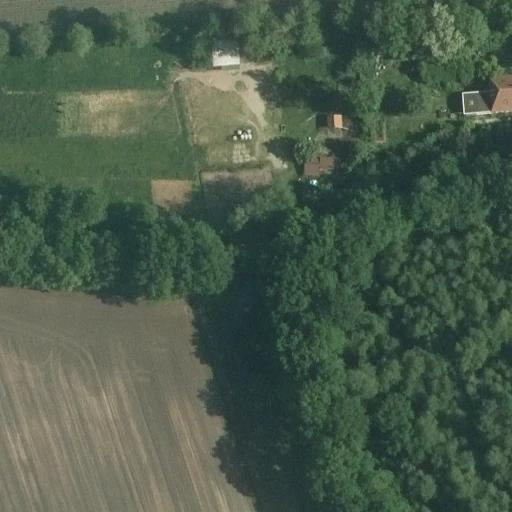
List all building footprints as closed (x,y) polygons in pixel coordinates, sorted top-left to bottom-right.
[(449,56),(448,35),(403,36),(403,57),(449,56)] [(245,69),(243,40),(219,42),(220,71),(245,69)] [(470,78),(469,61),(423,65),(424,83),(470,78)] [(492,93),(475,95),(477,115),(511,113),(511,79),(491,81),(492,93)] [(333,120),(334,131),(349,130),(348,119),(333,120)]
